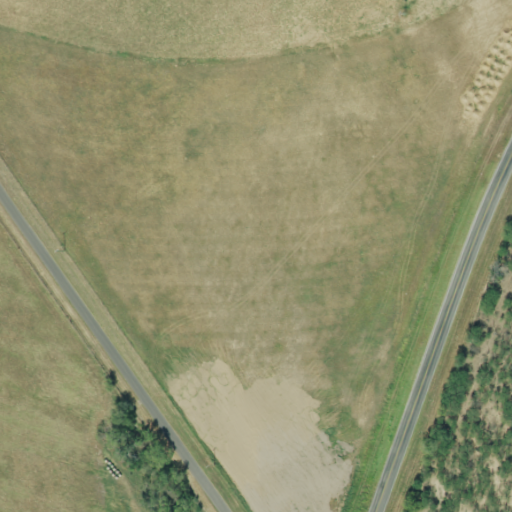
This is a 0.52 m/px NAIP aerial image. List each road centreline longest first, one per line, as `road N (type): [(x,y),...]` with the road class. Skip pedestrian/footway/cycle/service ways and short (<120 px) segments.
road 1 (residential): [(227,511),(0,189)]
road 2 (secondary): [(511,147),(371,511)]
